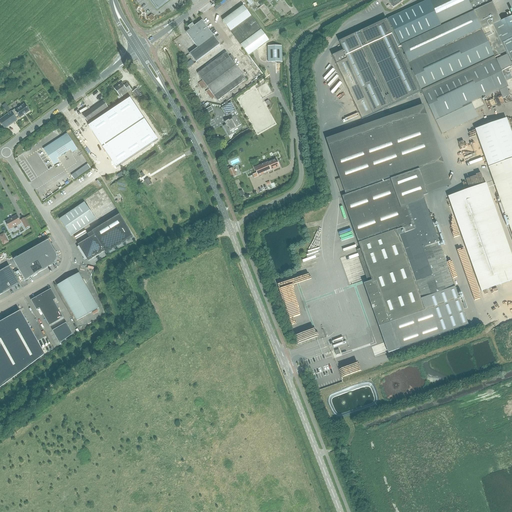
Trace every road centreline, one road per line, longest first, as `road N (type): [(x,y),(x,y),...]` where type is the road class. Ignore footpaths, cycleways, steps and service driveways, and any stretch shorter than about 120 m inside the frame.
road 1 (unknown): [(340,336),(316,66),(341,33),(408,0)]
road 2 (track): [(0,423),(134,324),(121,271),(174,241),(230,229)]
road 3 (unclassified): [(230,229),(298,183),(294,48),(365,0)]
road 4 (tertiary): [(340,511),(230,229)]
road 5 (residential): [(2,148),(137,51)]
road 6 (tertiary): [(230,229),(163,86)]
road 7 (residential): [(0,305),(67,262),(41,210)]
